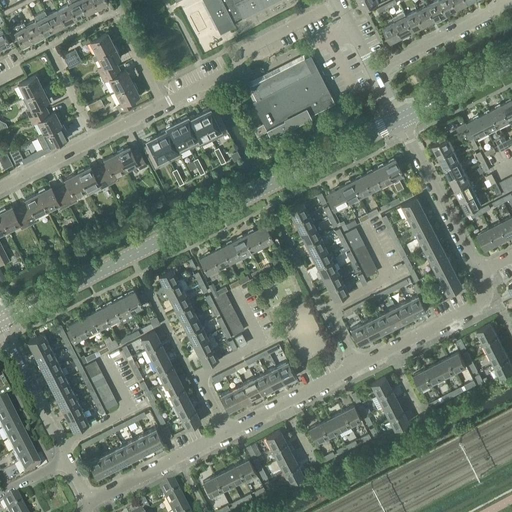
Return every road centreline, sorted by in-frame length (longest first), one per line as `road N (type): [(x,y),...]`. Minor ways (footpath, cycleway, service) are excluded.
road 1 (tertiary): [(0,322),(397,121)]
road 2 (residential): [(161,107),(233,71),(240,51),(336,1)]
road 3 (residential): [(475,274),(397,121)]
road 4 (residential): [(356,365),(477,303),(483,290),(475,274)]
road 5 (residential): [(88,503),(226,431)]
road 6 (residential): [(373,71),(507,0)]
road 7 (residential): [(66,460),(0,329)]
road 8 (residential): [(226,431),(356,365)]
road 9 (tertiary): [(397,121),(511,62)]
